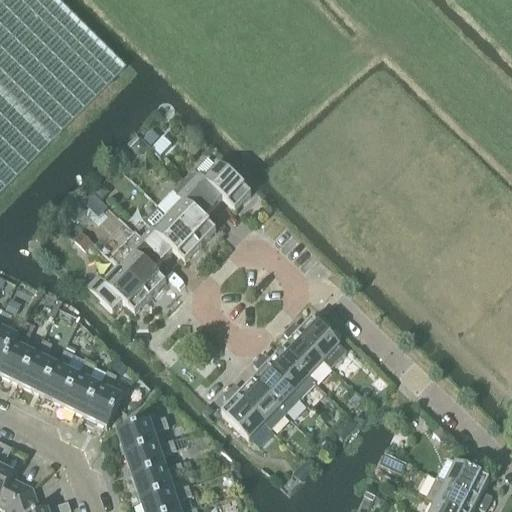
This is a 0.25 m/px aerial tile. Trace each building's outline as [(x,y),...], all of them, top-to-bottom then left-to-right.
[(0,0),(0,197),(124,71),(50,0),(0,0)] [(183,184),(213,213),(223,203),(235,215),(251,198),(217,165),(202,181),(194,173),(183,184)] [(204,223),(213,213),(183,184),(158,209),(201,251),(216,235),(204,223)] [(105,192),(100,188),(92,196),(101,204),(105,199),(105,192)] [(92,209),(98,209),(101,206),(95,200),(89,206),(92,209)] [(185,267),(201,251),(158,209),(143,225),(152,233),(142,243),(142,244),(163,265),(173,255),(185,267)] [(79,238),(74,233),(68,239),(84,254),(91,247),(81,237),(79,238)] [(142,244),(142,243),(135,236),(110,263),(117,270),(151,302),(166,286),(154,274),(163,265),(142,244)] [(135,319),(151,302),(117,270),(102,285),(98,281),(87,292),(113,317),(123,307),(135,319)] [(2,371),(18,340),(6,334),(13,320),(3,315),(0,320),(0,370),(2,371)] [(324,365),(324,366),(331,372),(347,356),(313,323),(303,333),(295,326),(289,332),(324,365)] [(309,381),(324,366),(324,365),(289,332),(283,338),(291,345),(282,355),(309,381)] [(0,379),(20,389),(36,358),(24,352),(31,338),(21,333),(18,340),(2,371),(0,374),(0,379)] [(42,400),(57,368),(45,363),(52,348),(43,344),(36,358),(20,389),(42,400)] [(63,410),(79,379),(67,373),(74,359),(64,354),(57,368),(42,400),(63,410)] [(294,396),(301,403),(316,388),(309,381),(282,355),(273,364),(265,357),(259,363),(294,396)] [(301,403),(294,396),(259,363),(253,369),(261,376),(252,386),(286,419),(301,403)] [(79,379),(63,410),(85,421),(100,390),(88,384),(95,370),(86,365),(79,379)] [(114,373),(120,379),(127,372),(121,366),(114,373)] [(100,390),(85,421),(107,432),(123,401),(110,395),(117,380),(107,375),(100,390)] [(271,434),(286,419),(252,386),(243,395),(235,388),(229,394),(264,427),(271,434)] [(249,444),(264,427),(229,394),(224,400),(231,407),(222,418),(249,444)] [(150,426),(117,437),(125,460),(158,449),(154,437),(169,432),(165,421),(151,426),(150,426)] [(442,446),(448,439),(440,431),(434,438),(442,446)] [(158,449),(125,460),(133,483),(152,476),(166,472),(162,459),(177,454),(173,444),(158,449)] [(11,511),(32,494),(32,493),(11,483),(13,477),(2,472),(12,452),(3,448),(0,454),(0,510),(3,511),(11,511)] [(395,464),(385,459),(380,470),(389,475),(395,464)] [(152,476),(133,483),(141,506),(174,495),(169,482),(184,477),(181,467),(170,470),(166,472),(152,476)] [(446,487),(489,509),(493,501),(483,496),(489,484),(456,467),(446,486),(446,487)] [(305,482),(312,476),(303,468),(297,475),(305,482)] [(428,502),(436,506),(447,511),(474,511),(475,511),(477,511),(487,511),(489,509),(446,487),(446,486),(439,482),(428,502)] [(174,495),(141,506),(142,511),(179,511),(177,505),(192,500),(189,489),(174,495)] [(69,511),(68,506),(51,511),(38,511),(32,494),(11,511),(69,511)]
